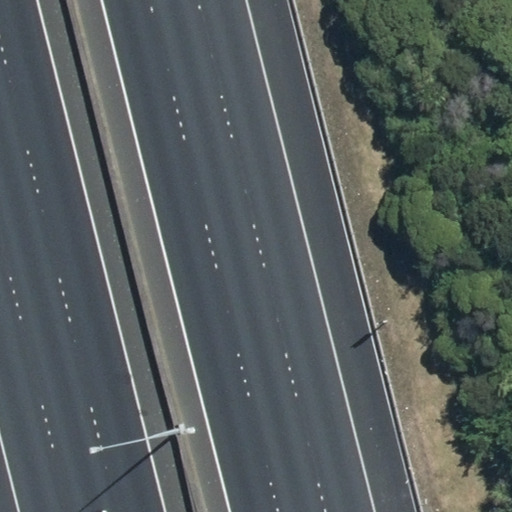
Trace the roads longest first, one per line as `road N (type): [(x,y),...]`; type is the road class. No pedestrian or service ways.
road 1 (motorway): [(154,0),(281,511)]
road 2 (motorway): [(120,511),(0,33)]
